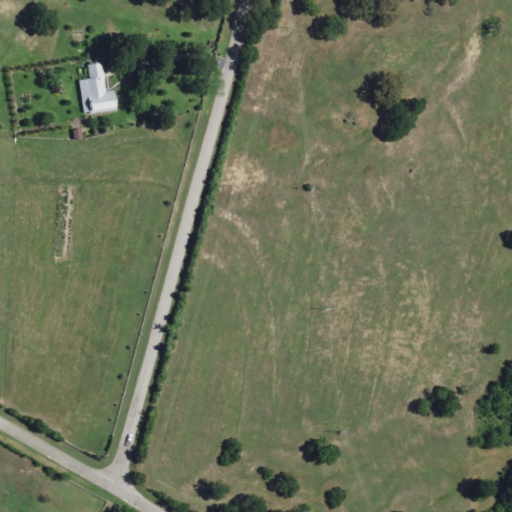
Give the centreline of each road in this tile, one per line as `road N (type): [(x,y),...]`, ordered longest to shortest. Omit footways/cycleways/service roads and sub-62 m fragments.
road 1 (residential): [(113,484),(253,0)]
road 2 (residential): [(161,511),(0,420)]
